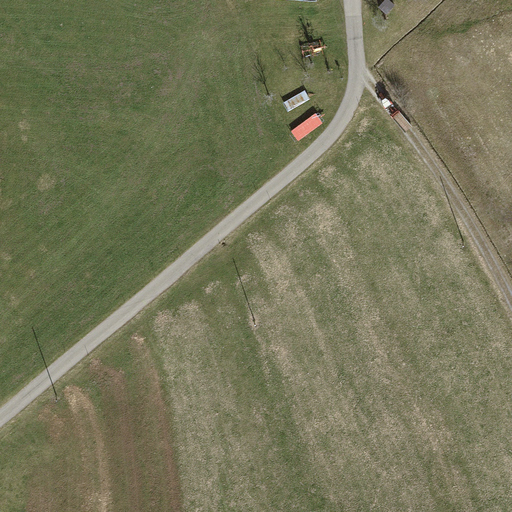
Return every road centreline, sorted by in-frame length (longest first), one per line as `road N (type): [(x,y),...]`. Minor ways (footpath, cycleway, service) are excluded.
road 1 (residential): [(0,417),(320,147),(350,101),(357,73),(353,0)]
road 2 (track): [(357,73),(437,172),(511,302)]
